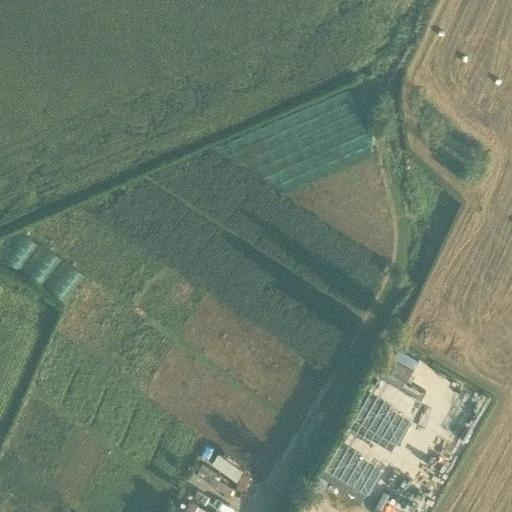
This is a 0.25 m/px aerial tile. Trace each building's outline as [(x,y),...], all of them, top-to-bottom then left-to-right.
[(395,369),(380,359),(360,390),(376,400),(395,369)] [(348,420),(295,511),(325,511),(370,433),(348,420)] [(243,473),(217,455),(210,464),(237,483),(234,487),(243,492),(247,484),(238,480),(243,473)] [(215,473),(201,465),(194,476),(227,497),(232,490),(217,481),(219,478),(214,475),(215,473)] [(205,511),(210,504),(192,494),(182,511),(176,511),(174,511),(173,511),(205,511)]
